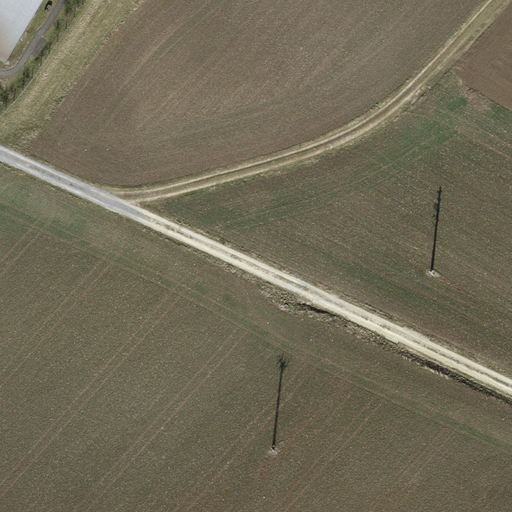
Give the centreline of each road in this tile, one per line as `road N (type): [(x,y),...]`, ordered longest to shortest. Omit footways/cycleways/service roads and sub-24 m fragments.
road 1 (track): [(0,148),(511,384)]
road 2 (track): [(108,199),(352,143),(427,86),(498,0)]
